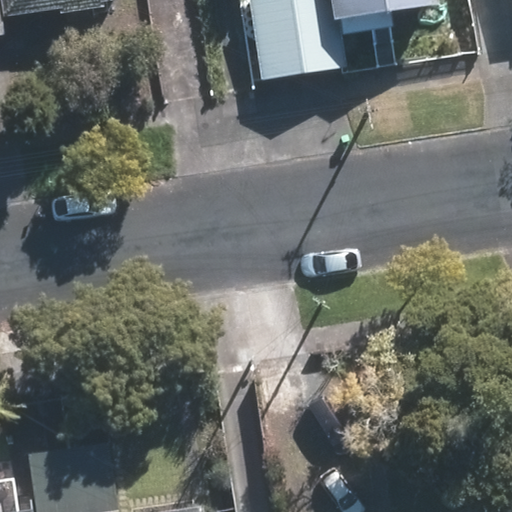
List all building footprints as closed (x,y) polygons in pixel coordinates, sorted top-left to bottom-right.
[(0,0),(0,34),(26,31),(23,12),(80,4),(81,11),(124,4),(123,0),(0,0)] [(431,6),(429,0),(324,0),(328,22),(431,6)] [(322,73),(314,2),(252,9),(260,80),(322,73)] [(310,363),(245,373),(258,454),(322,445),(310,363)] [(136,434),(54,444),(62,511),(70,511),(145,502),(136,434)] [(226,511),(225,502),(143,511),(226,511)]
